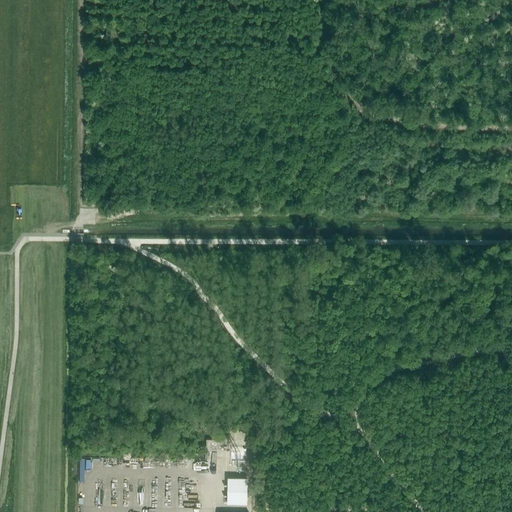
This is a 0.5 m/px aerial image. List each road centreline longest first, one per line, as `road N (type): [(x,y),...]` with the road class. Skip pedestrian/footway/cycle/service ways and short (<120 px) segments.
road 1 (track): [(83,219),(511,219)]
road 2 (track): [(79,221),(82,0)]
road 3 (track): [(358,104),(391,122),(511,128)]
